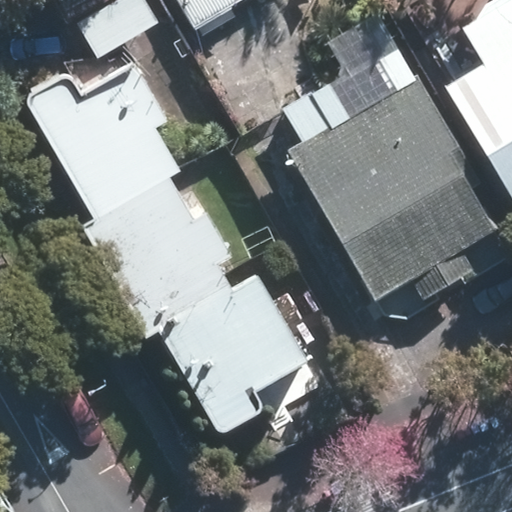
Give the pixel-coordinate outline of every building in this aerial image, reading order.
[(44,0),(63,28),(72,22),(95,57),(156,17),(145,0),(44,0)] [(176,0),(190,25),(236,0),(176,0)] [(477,62),(441,83),(511,202),(511,48),(480,67),(477,62)] [(155,322),(213,425),(257,401),(249,386),(304,355),(256,271),(231,286),(216,258),(230,250),(205,206),(191,213),(168,171),(178,165),(152,119),(164,113),(134,58),(77,90),(65,69),(23,93),(91,213),(76,222),(138,332),(155,322)] [(419,74),(289,146),(372,293),(490,227),(444,146),(456,139),(419,74)]
